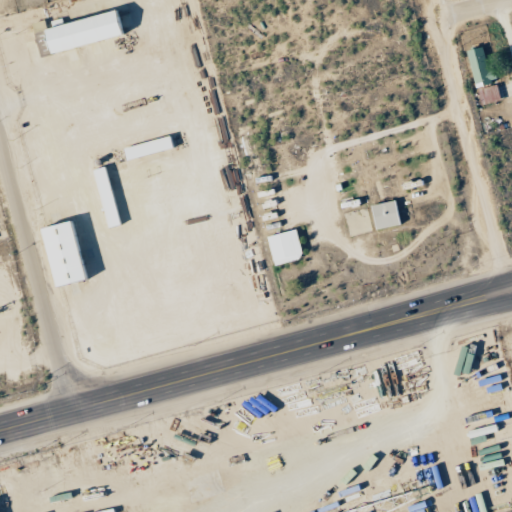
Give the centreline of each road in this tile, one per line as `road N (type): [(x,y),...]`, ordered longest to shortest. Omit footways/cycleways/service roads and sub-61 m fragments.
road 1 (secondary): [(511,291),(0,433)]
road 2 (tertiary): [(72,414),(0,139)]
